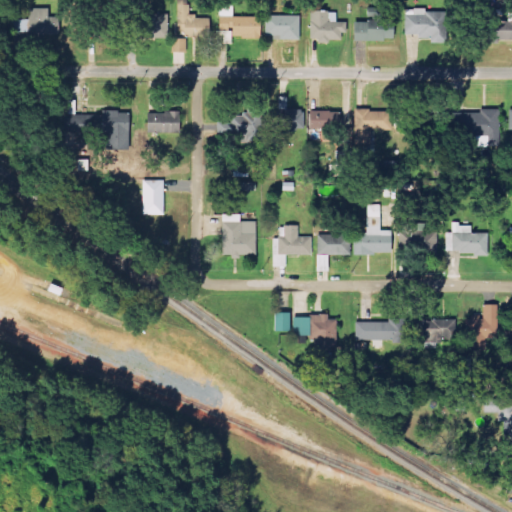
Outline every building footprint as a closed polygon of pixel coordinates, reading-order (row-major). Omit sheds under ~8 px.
[(188,17),(189,0),(180,0),(177,0),(176,35),(209,36),(210,18),(188,17)] [(260,38),(260,17),(233,17),(234,5),(219,5),(218,44),(232,44),(232,38),(260,38)] [(352,22),(352,40),(392,41),(393,20),(383,20),(383,9),(366,9),(366,23),(352,22)] [(28,10),(28,20),(13,20),(13,35),(58,36),(58,11),(28,10)] [(404,38),(440,39),(441,11),(405,10),(404,38)] [(343,42),(344,22),(336,22),(336,12),(310,12),(310,41),(343,42)] [(167,14),(137,15),(138,39),(168,38),(167,14)] [(265,39),(299,40),(300,16),(266,16),(265,39)] [(186,39),(173,39),(173,53),(186,53),(186,39)] [(303,131),(304,110),(278,109),(277,130),(303,131)] [(499,110),(479,109),(479,114),(461,113),(460,133),(476,134),(475,146),(498,147),(499,110)] [(106,150),(129,150),(129,111),(101,111),(101,116),(73,116),(73,133),(106,133),(106,150)] [(339,113),(309,111),(308,128),(338,130),(339,113)] [(180,113),(146,113),(146,133),(179,134),(180,113)] [(261,113),(229,114),(229,122),(217,123),(218,136),(224,136),(224,142),(261,142),(261,113)] [(163,216),(164,182),(144,181),(143,215),(163,216)] [(354,254),(391,254),(391,230),(380,230),(380,205),(366,205),(367,234),(354,234),(354,254)] [(222,256),(255,256),(255,222),(239,222),(239,214),(221,215),(222,256)] [(429,232),(429,224),(410,224),(411,251),(437,250),(436,232),(429,232)] [(488,234),(471,233),(471,225),(452,224),(452,233),(446,233),(445,254),(487,255),(488,234)] [(312,255),(311,237),(297,237),(297,226),(278,226),(278,238),(272,238),(272,267),(285,267),(285,255),(312,255)] [(318,235),(318,255),(349,256),(350,236),(318,235)] [(496,305),(482,304),(481,318),(468,317),(467,349),(485,350),(485,341),(495,341),(496,305)] [(289,313),(274,313),(274,332),(290,331),(289,313)] [(310,315),(310,339),(315,339),(315,353),(331,353),(331,373),(339,373),(339,347),(336,347),(336,320),(327,320),(327,315),(310,315)] [(308,317),(292,318),(292,336),(309,336),(308,317)] [(453,319),(418,320),(419,343),(446,342),(446,334),(453,334),(453,319)] [(353,343),(395,343),(394,322),(353,323),(353,343)] [(504,442),(511,442),(511,400),(483,401),(483,413),(498,413),(498,422),(504,422),(504,442)] [(511,456),(505,456),(503,492),(511,492),(511,456)]
